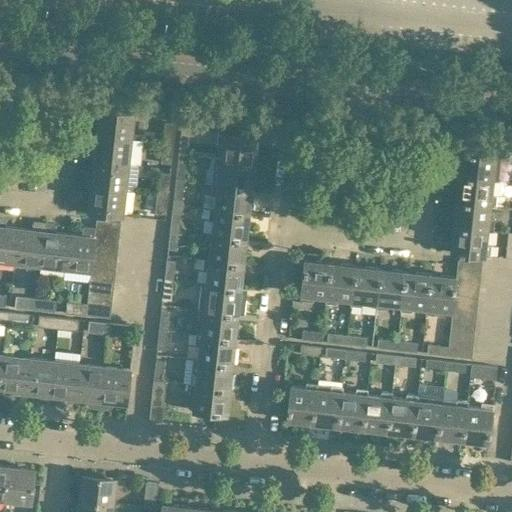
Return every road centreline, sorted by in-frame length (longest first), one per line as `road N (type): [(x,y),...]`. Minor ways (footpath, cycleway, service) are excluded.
road 1 (tertiary): [(511,107),(0,48)]
road 2 (residential): [(287,229),(409,238),(422,219),(426,168),(414,150),(310,142),(295,155)]
road 3 (residential): [(261,464),(287,229)]
road 4 (residential): [(261,464),(64,442)]
road 5 (residential): [(0,197),(36,200),(52,192),(57,130),(41,115),(0,112)]
road 6 (residential): [(511,491),(336,472)]
